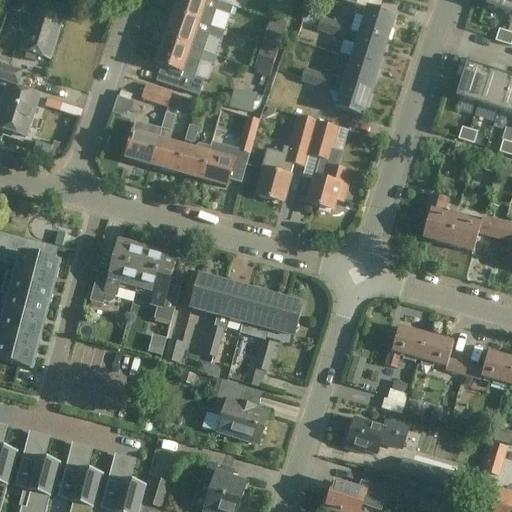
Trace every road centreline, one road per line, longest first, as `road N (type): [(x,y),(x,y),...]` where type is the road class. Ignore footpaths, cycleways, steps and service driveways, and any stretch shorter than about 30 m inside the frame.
road 1 (residential): [(357,277),(70,195)]
road 2 (residential): [(357,277),(445,0)]
road 3 (residential): [(282,511),(357,277)]
road 4 (residential): [(70,195),(134,0)]
road 5 (residential): [(511,320),(357,277)]
